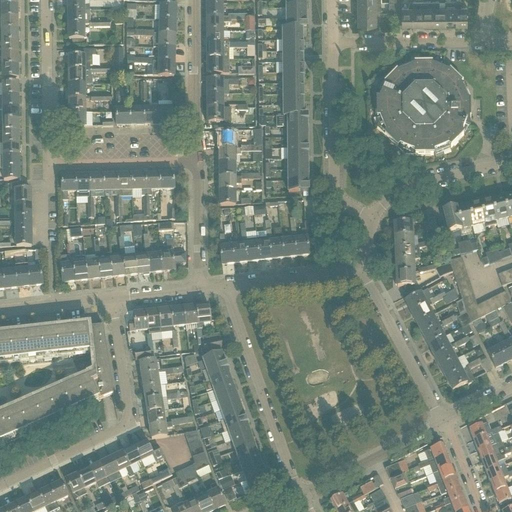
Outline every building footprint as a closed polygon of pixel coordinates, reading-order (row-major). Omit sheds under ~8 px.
[(68,0),(68,3),(69,3),(69,12),(90,12),(90,7),(89,7),(89,0),(68,0)] [(306,10),(306,0),(286,0),(286,10),(306,10)] [(460,8),(460,0),(455,0),(455,1),(456,24),(467,24),(467,8),(460,8)] [(445,2),(445,8),(445,24),(456,24),(455,1),(445,2)] [(401,25),(412,24),(412,2),(408,2),(408,8),(401,8),(401,25)] [(417,2),(412,2),(412,24),(423,24),(423,8),(417,8),(417,2)] [(434,2),(431,2),(423,2),(423,8),(423,24),(434,24),(434,2)] [(437,2),(434,2),(434,24),(445,24),(445,8),(439,8),(439,2),(437,2)] [(375,3),(358,3),(358,14),(381,14),(381,11),(375,9),(375,3)] [(208,19),(222,19),(222,4),(207,5),(207,10),(208,10),(208,19)] [(17,6),(2,7),(2,19),(17,18),(17,6)] [(161,7),(160,21),(175,21),(176,7),(161,7)] [(306,10),(286,10),(286,21),(307,20),(306,20),(306,10)] [(69,12),(68,12),(69,12),(69,17),(70,25),(70,26),(84,26),(90,26),(90,23),(90,12),(69,12)] [(381,14),(358,14),(358,25),(375,25),(375,18),(381,17),(381,14)] [(17,18),(2,19),(2,31),(17,31),(17,18)] [(207,25),(206,25),(206,32),(207,32),(207,33),(222,33),(222,24),(231,24),(231,22),(228,22),(228,19),(222,19),(208,19),(207,19),(207,24),(207,25)] [(247,22),(244,22),(244,33),(254,33),(254,19),(247,19),(247,22)] [(286,21),(286,31),(306,31),(306,21),(307,21),(307,20),(286,21)] [(160,21),(160,35),(175,35),(175,21),(160,21)] [(70,25),(69,25),(69,26),(69,31),(70,31),(70,40),(72,40),(84,40),(84,26),(70,26),(70,25)] [(2,31),(0,30),(0,42),(18,43),(17,31),(2,31)] [(286,31),(282,31),(283,42),(303,42),(302,42),(302,38),(306,38),(306,31),(286,31)] [(222,33),(207,33),(207,38),(208,38),(208,47),(229,47),(229,44),(229,40),(222,40),(222,33)] [(154,35),(154,38),(154,49),(160,49),(174,49),(175,35),(160,35),(154,35)] [(126,49),(135,49),(135,43),(133,42),(133,40),(126,40),(126,49)] [(0,54),(2,55),(18,55),(18,43),(0,42),(0,54)] [(303,42),(283,42),(283,53),(303,53),(302,42),(303,42)] [(207,47),(207,52),(208,52),(208,61),(223,61),(229,61),(229,50),(229,47),(208,47),(207,47)] [(174,49),(160,49),(159,63),(174,64),(174,49)] [(96,57),(96,51),(75,51),(75,57),(69,58),(69,72),(84,72),(90,72),(90,69),(91,69),(91,67),(92,67),(92,57),(96,57)] [(303,63),(303,53),(283,53),(283,64),(303,64),(303,63)] [(2,55),(0,54),(0,66),(3,67),(18,67),(18,55),(2,55)] [(114,59),(114,71),(119,71),(123,71),(123,66),(123,59),(114,59)] [(207,66),(208,66),(208,75),(229,75),(229,61),(223,61),(208,61),(207,61),(207,66)] [(379,100),(377,100),(377,129),(397,149),(400,152),(405,156),(417,156),(418,156),(433,156),(433,154),(434,153),(448,147),(449,147),(451,148),(463,136),(462,134),(462,133),(465,126),(468,127),(469,128),(470,127),(465,126),(468,118),(470,118),(470,100),(468,100),(467,98),(462,85),(461,84),(463,82),(450,69),(449,71),(447,70),(434,65),(432,64),(432,62),(414,62),(414,65),(413,65),(399,71),(398,72),(396,70),(384,83),(385,84),(385,86),(379,99),(379,100)] [(174,78),(174,64),(159,63),(153,63),(153,66),(152,77),(174,78)] [(303,64),(283,64),(283,75),(303,74),(303,64)] [(0,66),(0,79),(3,79),(18,79),(18,67),(3,67),(0,66)] [(85,86),(84,72),(69,72),(69,86),(85,86)] [(303,85),(303,74),(283,75),(283,85),(303,85)] [(207,95),(223,95),(223,81),(207,81),(207,95)] [(18,85),(3,85),(3,97),(18,97),(18,85)] [(303,85),(283,85),(283,96),(303,96),(303,86),(303,85)] [(85,86),(69,86),(69,92),(68,93),(68,98),(70,99),(70,100),(85,100),(85,86)] [(223,95),(207,95),(207,110),(223,109),(223,95)] [(303,107),(303,96),(283,96),(283,107),(303,107)] [(18,97),(3,97),(3,109),(18,109),(18,97)] [(85,100),(70,100),(70,106),(68,107),(68,112),(70,113),(70,114),(85,114),(85,100)] [(172,102),(158,103),(158,110),(159,125),(158,125),(158,126),(159,126),(164,126),(164,125),(172,125),(173,125),(172,110),(172,104),(172,102)] [(147,104),(144,104),(144,110),(145,125),(144,125),(144,126),(145,126),(150,126),(150,125),(158,125),(159,125),(158,110),(149,110),(149,104),(147,104)] [(303,107),(283,107),(283,118),(307,117),(307,111),(303,111),(303,107)] [(18,109),(3,109),(3,121),(18,121),(18,109)] [(231,109),(223,109),(207,110),(208,124),(214,124),(214,129),(231,129),(231,109)] [(144,110),(130,111),(130,126),(130,127),(131,127),(136,127),(136,126),(144,125),(145,125),(144,110)] [(121,111),(116,111),(116,127),(118,127),(122,127),(122,126),(130,126),(130,111),(121,111)] [(85,128),(85,114),(70,114),(70,128),(85,128)] [(307,117),(283,118),(283,129),(287,129),(308,128),(307,128),(307,117)] [(3,127),(0,127),(0,133),(19,133),(18,121),(3,121),(3,127)] [(308,129),(308,128),(287,129),(288,139),(308,139),(307,129),(308,129)] [(251,150),(249,150),(249,153),(253,153),(261,153),(261,132),(254,132),(254,147),(251,147),(251,150)] [(0,145),(3,145),(19,145),(19,133),(0,133),(0,145)] [(219,141),(219,150),(220,150),(235,150),(235,145),(235,136),(219,136),(219,141)] [(308,150),(308,139),(288,139),(288,150),(308,150)] [(19,145),(3,145),(3,157),(19,157),(19,145)] [(220,150),(220,155),(220,156),(221,164),(235,164),(235,156),(241,156),(241,153),(241,150),(235,150),(220,150)] [(308,150),(288,150),(288,161),(308,161),(308,150)] [(3,157),(0,157),(0,169),(4,169),(19,169),(19,157),(3,157)] [(308,161),(288,161),(288,172),(308,172),(308,161)] [(220,169),(220,170),(221,170),(221,178),(235,178),(235,164),(221,164),(220,164),(220,169)] [(19,169),(4,169),(4,181),(19,181),(19,169)] [(308,172),(288,172),(288,183),(308,182),(308,172)] [(160,177),(160,191),(174,190),(174,175),(169,176),(168,176),(160,177)] [(132,177),(132,191),(132,198),(132,200),(142,200),(142,197),(144,197),(146,197),(146,177),(146,176),(141,176),(140,176),(140,177),(132,177)] [(146,177),(146,197),(149,197),(152,197),(152,191),(160,191),(160,177),(160,176),(155,176),(154,176),(154,177),(146,177)] [(90,178),(90,193),(104,192),(104,178),(104,177),(99,177),(98,177),(98,178),(90,178)] [(104,178),(104,192),(118,192),(118,178),(118,177),(113,177),(112,177),(112,178),(104,178)] [(118,178),(118,192),(118,198),(121,198),(121,199),(132,198),(132,191),(132,177),(127,177),(126,177),(126,178),(118,178)] [(62,179),(61,179),(62,202),(68,202),(68,193),(76,193),(76,179),(76,178),(71,178),(70,178),(70,179),(62,179)] [(76,179),(76,193),(76,199),(90,198),(90,193),(90,178),(85,178),(84,178),(84,179),(76,179)] [(220,178),(220,183),(220,184),(221,184),(221,192),(235,192),(235,185),(241,185),(241,181),(241,178),(235,178),(221,178),(220,178)] [(308,182),(288,183),(288,194),(308,194),(308,183),(308,182)] [(30,191),(25,191),(25,185),(12,185),(12,192),(15,192),(16,210),(22,209),(22,205),(31,205),(30,191)] [(220,192),(220,197),(220,198),(221,198),(221,206),(221,207),(235,207),(235,206),(235,201),(235,192),(221,192),(220,192)] [(511,218),(511,196),(502,198),(507,220),(511,218)] [(502,198),(491,201),(496,222),(507,220),(502,198)] [(496,226),(496,222),(491,201),(479,204),(484,225),(485,229),(496,226)] [(479,204),(467,207),(472,228),(484,225),(479,204)] [(22,209),(16,210),(16,219),(31,219),(31,205),(22,205),(22,209)] [(472,228),(467,207),(455,210),(461,231),(472,228)] [(254,217),(253,208),(244,209),(245,218),(254,217)] [(265,208),(253,209),(254,217),(266,215),(265,208)] [(462,237),(461,231),(455,210),(443,213),(446,221),(443,222),(446,234),(450,233),(451,239),(462,237)] [(434,218),(427,220),(429,227),(430,232),(437,230),(434,218)] [(31,219),(16,219),(16,233),(31,233),(31,219)] [(302,240),(295,241),(296,257),(297,257),(301,256),(301,257),(309,256),(308,245),(315,245),(315,241),(312,222),(306,223),(304,223),(305,231),(301,231),(302,240)] [(395,237),(412,236),(412,223),(395,224),(395,237)] [(173,232),(173,225),(157,225),(158,233),(173,232)] [(141,227),(132,228),(133,233),(133,239),(142,238),(141,227)] [(275,243),(270,244),(272,259),(276,259),(276,260),(284,259),(284,258),(282,242),(281,230),(274,230),(275,243)] [(70,240),(83,239),(82,231),(70,232),(70,240)] [(31,247),(31,233),(16,233),(16,248),(31,247)] [(412,236),(395,237),(396,249),(412,249),(412,248),(412,236)] [(267,238),(257,240),(259,261),(264,260),(264,261),(272,260),(272,259),(270,244),(269,239),(267,239),(267,238)] [(246,242),(244,242),(247,262),(251,262),(251,263),(252,263),(259,262),(260,262),(259,261),(257,240),(256,240),(246,241),(246,242)] [(167,249),(160,250),(160,256),(162,273),(167,272),(175,271),(174,265),(186,264),(186,254),(185,254),(173,255),(173,241),(167,241),(166,241),(167,249)] [(242,241),(232,243),(232,248),(234,264),(239,263),(239,264),(247,263),(247,262),(244,242),(242,242),(242,241)] [(282,242),(284,258),(289,257),(289,258),(296,258),(297,258),(297,257),(296,257),(295,241),(282,242)] [(225,249),(220,249),(221,265),(222,265),(226,264),(226,265),(227,265),(234,265),(235,265),(234,264),(232,248),(232,243),(232,242),(226,243),(227,248),(225,249)] [(418,247),(412,248),(412,249),(396,249),(396,262),(413,261),(419,260),(419,249),(418,247)] [(35,261),(35,270),(28,271),(30,288),(43,286),(41,269),(41,261),(40,251),(35,251),(35,261)] [(100,258),(98,258),(98,263),(100,279),(105,278),(105,279),(113,278),(113,277),(112,277),(111,262),(110,262),(110,255),(100,257),(100,258)] [(125,256),(123,257),(123,260),(125,276),(129,275),(130,276),(137,275),(136,259),(135,255),(125,256)] [(160,256),(148,257),(150,273),(154,273),(154,274),(155,274),(162,273),(160,256)] [(148,257),(136,259),(137,275),(138,275),(142,275),(143,275),(143,277),(149,276),(149,274),(150,274),(150,273),(148,257)] [(75,260),(73,261),(73,266),(75,281),(80,281),(80,282),(88,281),(88,280),(86,264),(85,258),(75,259),(75,260)] [(451,269),(463,265),(461,259),(449,262),(450,265),(451,269)] [(61,267),(62,283),(63,283),(67,282),(67,283),(68,283),(75,282),(76,282),(75,281),(73,266),(73,261),(71,261),(71,260),(61,262),(61,267)] [(123,260),(111,262),(112,277),(113,277),(117,277),(117,278),(125,277),(125,276),(123,260)] [(413,274),(413,261),(396,262),(397,274),(413,274)] [(98,263),(86,264),(88,280),(92,280),(92,281),(100,280),(100,279),(98,263)] [(450,265),(441,268),(435,270),(435,271),(439,279),(444,276),(453,273),(451,269),(450,265)] [(451,269),(453,273),(453,275),(465,271),(463,265),(451,269)] [(30,288),(28,271),(27,266),(15,267),(16,272),(17,289),(30,288)] [(467,277),(465,271),(453,275),(455,281),(467,277)] [(17,289),(16,272),(3,274),(5,290),(17,289)] [(413,274),(397,274),(397,280),(395,280),(395,286),(397,286),(397,287),(414,286),(413,274)] [(508,285),(504,274),(498,276),(502,287),(508,285)] [(469,283),(467,277),(455,281),(457,287),(469,283)] [(471,289),(469,283),(457,287),(459,293),(471,289)] [(471,289),(459,293),(461,299),(473,295),(471,289)] [(455,291),(450,293),(445,296),(446,298),(448,297),(451,303),(458,300),(455,291)] [(505,293),(500,296),(505,307),(511,304),(505,293)] [(420,294),(405,302),(411,314),(426,306),(420,294)] [(437,300),(438,302),(446,298),(445,296),(444,294),(438,297),(439,299),(437,300)] [(475,301),(473,295),(461,299),(462,301),(463,305),(475,301)] [(505,307),(500,296),(494,298),(500,310),(505,307)] [(439,299),(438,297),(430,301),(432,305),(438,302),(437,300),(439,299)] [(494,298),(488,301),(494,313),(495,312),(500,310),(494,298)] [(475,301),(463,305),(466,313),(477,307),(475,301)] [(494,313),(488,301),(483,304),(489,315),(494,313)] [(483,304),(477,307),(466,313),(466,314),(472,324),(474,323),(480,320),(485,317),(489,315),(483,304)] [(196,306),(196,308),(198,325),(198,330),(201,329),(201,330),(202,330),(203,324),(211,324),(209,307),(202,307),(202,305),(196,306)] [(511,307),(511,305),(503,309),(511,325),(511,324),(511,307)] [(426,306),(411,314),(417,325),(432,317),(426,306)] [(196,308),(184,310),(185,326),(198,325),(196,308)] [(184,310),(171,311),(173,328),(185,326),(184,310)] [(174,332),(173,328),(171,311),(159,312),(161,329),(161,334),(171,333),(174,332)] [(159,312),(146,314),(148,331),(149,335),(151,335),(161,334),(161,329),(159,312)] [(489,315),(485,317),(491,328),(498,325),(501,331),(504,330),(504,331),(507,330),(503,322),(501,323),(495,312),(494,313),(489,315)] [(146,314),(134,315),(134,322),(128,323),(130,333),(148,331),(146,314)] [(432,317),(417,325),(423,336),(438,328),(432,317)] [(450,321),(449,319),(441,323),(443,327),(450,324),(449,322),(450,321)] [(462,329),(468,326),(465,320),(459,323),(462,329)] [(472,324),(475,329),(483,325),(480,320),(474,323),(472,324)] [(485,324),(475,329),(478,335),(487,330),(485,324)] [(0,335),(0,446),(99,403),(98,402),(114,395),(103,327),(91,329),(91,325),(0,335)] [(472,333),(469,327),(462,330),(465,336),(472,333)] [(438,328),(423,336),(429,347),(444,339),(438,328)] [(510,337),(507,330),(504,331),(504,330),(501,331),(505,339),(510,337)] [(474,337),(468,340),(469,342),(473,348),(479,345),(474,337)] [(467,338),(460,342),(462,344),(460,344),(461,346),(468,343),(469,342),(468,340),(467,338)] [(450,350),(444,339),(429,347),(434,358),(450,350)] [(203,344),(205,353),(223,349),(221,340),(203,344)] [(511,346),(510,343),(499,349),(507,364),(511,361),(511,346)] [(507,364),(499,349),(488,354),(495,369),(507,364)] [(455,361),(450,350),(434,358),(440,369),(455,361)] [(148,352),(148,351),(134,353),(135,361),(151,359),(150,352),(148,352)] [(225,365),(224,361),(228,360),(225,354),(203,362),(206,372),(225,365)] [(197,364),(195,357),(187,358),(186,359),(185,360),(185,361),(185,362),(186,368),(197,364)] [(486,359),(480,362),(481,364),(483,367),(486,373),(491,370),(486,359)] [(160,361),(155,362),(140,364),(142,377),(157,375),(157,374),(162,374),(161,371),(162,371),(160,361)] [(455,361),(440,369),(446,380),(461,372),(455,361)] [(461,372),(446,380),(452,391),(467,384),(468,386),(475,382),(468,370),(474,368),(472,364),(464,368),(465,370),(461,372)] [(206,372),(203,373),(206,383),(229,375),(225,365),(206,372)] [(157,375),(142,377),(144,390),(159,387),(157,375)] [(206,384),(203,385),(206,393),(213,391),(214,392),(232,386),(230,380),(229,376),(229,375),(206,383),(206,384)] [(232,386),(214,392),(217,402),(236,395),(232,386)] [(161,400),(159,387),(144,390),(146,402),(161,400)] [(236,395),(217,402),(221,412),(240,406),(236,396),(236,395)] [(163,412),(161,400),(146,402),(148,415),(163,412)] [(243,415),(240,406),(221,412),(224,422),(243,416),(243,415)] [(163,412),(148,415),(149,427),(165,425),(163,412)] [(224,422),(220,423),(224,434),(228,433),(228,432),(247,426),(243,416),(224,422)] [(171,424),(169,424),(165,425),(149,427),(151,440),(167,438),(166,430),(172,429),(172,427),(171,424)] [(481,426),(469,431),(473,442),(486,437),(491,435),(490,432),(487,424),(481,426)] [(250,436),(247,426),(228,432),(228,433),(231,442),(250,436)] [(203,441),(207,440),(209,439),(208,435),(206,435),(204,430),(200,431),(203,441)] [(491,435),(486,437),(473,442),(478,453),(502,443),(498,435),(497,435),(492,437),(491,435)] [(254,445),(250,436),(231,442),(235,452),(254,446),(254,445)] [(200,442),(198,437),(186,441),(188,446),(200,442)] [(202,448),(200,442),(188,446),(190,452),(202,448)] [(136,448),(135,448),(141,462),(153,457),(156,463),(163,459),(158,449),(151,452),(146,443),(141,445),(140,443),(135,446),(136,448)] [(505,452),(502,443),(478,453),(482,463),(500,456),(500,458),(501,459),(502,458),(506,457),(504,452),(505,452)] [(254,446),(235,452),(239,462),(257,456),(254,446)] [(434,462),(446,457),(442,446),(430,451),(424,454),(428,462),(429,465),(434,462)] [(135,448),(123,454),(130,468),(137,464),(140,471),(145,469),(141,462),(135,448)] [(202,448),(190,452),(193,458),(204,454),(202,448)] [(130,468),(123,454),(112,459),(118,473),(125,470),(129,479),(134,477),(130,468)] [(193,458),(195,465),(193,467),(196,473),(208,468),(206,461),(204,454),(193,458)] [(257,456),(239,462),(242,472),(261,466),(261,465),(257,456)] [(500,456),(482,463),(486,474),(498,469),(496,464),(504,461),(502,458),(501,459),(500,458),(500,456)] [(434,462),(429,465),(430,467),(433,475),(438,473),(451,468),(446,457),(434,462)] [(112,459),(100,465),(107,479),(118,473),(112,459)] [(398,464),(385,470),(389,480),(390,480),(402,475),(398,464)] [(107,479),(100,465),(89,470),(96,484),(107,479)] [(261,466),(242,472),(246,483),(265,476),(261,466)] [(438,473),(433,475),(436,484),(437,486),(443,484),(442,483),(455,479),(451,468),(438,473)] [(498,469),(486,474),(490,485),(502,480),(498,469)] [(89,470),(77,476),(84,490),(96,484),(89,470)] [(160,477),(151,481),(152,483),(151,484),(152,486),(153,486),(172,477),(168,470),(159,475),(160,477)] [(177,479),(172,481),(175,487),(177,486),(179,491),(188,487),(181,472),(175,475),(177,479)] [(402,475),(390,480),(394,490),(407,485),(402,475)] [(84,490),(77,476),(66,481),(75,501),(86,495),(84,490)] [(266,480),(265,476),(246,483),(249,493),(272,485),(270,478),(266,480)] [(377,488),(379,488),(383,486),(378,476),(373,479),(377,488)] [(443,484),(437,486),(438,488),(441,496),(447,494),(459,490),(455,479),(442,483),(443,484)] [(227,480),(219,484),(223,491),(230,488),(227,480)] [(502,480),(490,485),(494,495),(507,490),(502,480)] [(152,483),(151,481),(141,486),(143,491),(153,486),(152,486),(151,484),(152,483)] [(175,487),(172,481),(165,485),(167,491),(173,488),(176,495),(178,494),(178,496),(180,495),(179,491),(177,486),(175,487)] [(61,484),(50,489),(56,503),(68,498),(61,484)] [(365,496),(375,491),(371,484),(361,489),(365,496)] [(213,493),(206,496),(213,511),(225,507),(215,485),(210,487),(213,493)] [(137,488),(128,492),(129,494),(128,495),(129,497),(139,493),(137,488)] [(50,489),(38,495),(45,509),(56,503),(50,489)] [(447,494),(449,500),(443,502),(444,505),(445,505),(446,507),(463,500),(459,490),(447,494)] [(511,501),(507,490),(494,495),(499,506),(511,501)] [(374,504),(385,498),(381,491),(370,497),(374,504)] [(410,491),(397,496),(400,501),(412,496),(410,491)] [(120,501),(129,497),(128,495),(129,494),(128,492),(118,497),(120,501)] [(108,493),(102,496),(105,502),(111,499),(108,493)] [(140,503),(143,502),(148,500),(145,494),(137,497),(140,503)] [(38,511),(45,509),(38,495),(27,500),(32,511),(38,511)] [(206,496),(195,502),(199,511),(213,511),(206,496)] [(335,511),(336,511),(347,506),(342,496),(330,502),(335,511)] [(412,496),(400,501),(404,511),(416,506),(414,500),(413,498),(412,496)] [(114,498),(105,503),(106,505),(105,506),(106,508),(107,508),(117,503),(114,498)] [(385,498),(374,504),(372,506),(375,511),(382,511),(390,508),(385,498)] [(32,511),(27,500),(15,506),(18,511),(32,511)] [(463,500),(446,507),(447,510),(446,510),(447,511),(464,511),(467,511),(463,500)] [(199,511),(195,502),(184,507),(186,511),(199,511)] [(106,505),(105,503),(95,507),(97,511),(107,508),(106,508),(105,506),(106,505)] [(353,503),(347,506),(336,511),(357,511),(354,505),(353,503)]
